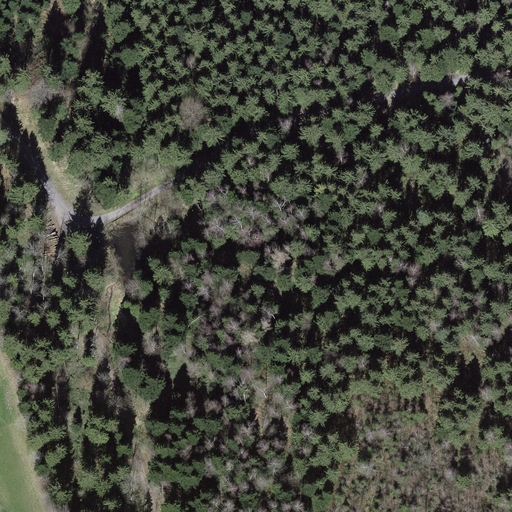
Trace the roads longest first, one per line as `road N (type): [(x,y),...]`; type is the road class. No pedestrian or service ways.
road 1 (track): [(65,216),(157,185),(269,119),(470,73),(511,72)]
road 2 (track): [(65,216),(155,511)]
road 3 (track): [(0,106),(65,216)]
